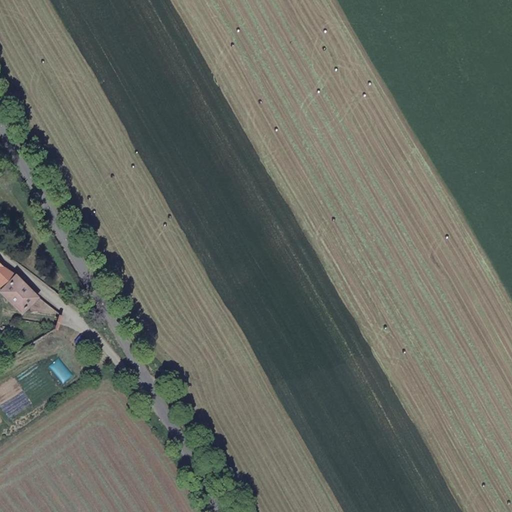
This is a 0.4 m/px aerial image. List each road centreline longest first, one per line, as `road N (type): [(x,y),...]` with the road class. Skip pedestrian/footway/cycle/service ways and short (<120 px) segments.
road 1 (tertiary): [(0,119),(139,368)]
road 2 (unclassified): [(0,254),(139,368)]
road 3 (tertiary): [(139,368),(220,511)]
